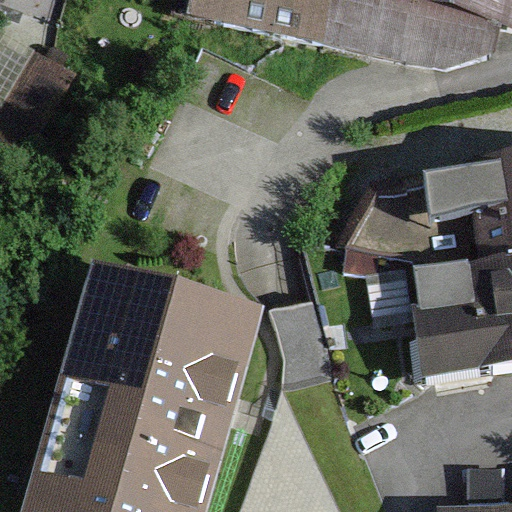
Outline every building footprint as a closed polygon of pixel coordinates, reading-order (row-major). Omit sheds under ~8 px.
[(493,27),(511,30),(511,0),(190,0),(188,14),(438,69),(489,54),(493,27)] [(0,128),(38,52),(0,33),(0,128)] [(511,168),(423,181),(431,233),(473,227),(480,273),(511,268),(511,168)] [(415,323),(424,389),(511,378),(511,268),(480,273),(473,274),(478,315),(415,323)] [(30,511),(209,511),(260,333),(96,284),(30,511)]
